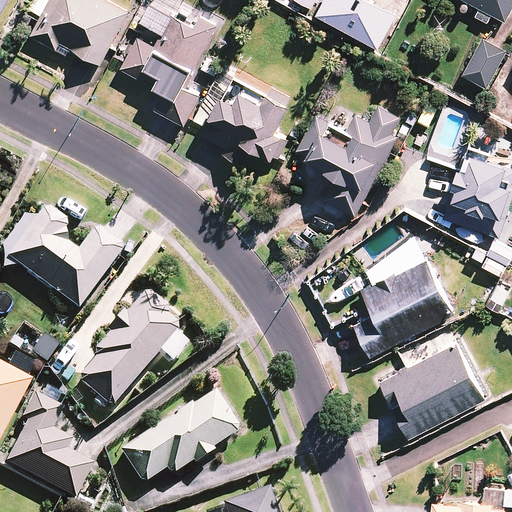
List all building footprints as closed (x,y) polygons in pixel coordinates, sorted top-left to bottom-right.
[(130,11),(110,0),(36,0),(32,7),(44,14),(33,33),(67,53),(72,44),(102,61),(130,11)] [(176,0),(144,0),(130,25),(114,55),(126,62),(123,66),(165,89),(156,107),(186,123),(209,81),(195,73),(221,24),(192,9),(176,0)] [(350,0),(335,0),(328,15),(340,21),(350,0)] [(511,1),(511,0),(470,0),(480,5),(475,14),(488,21),(493,12),(504,18),(511,1)] [(506,48),(484,35),(464,72),(486,85),(506,48)] [(224,65),(206,56),(200,68),(217,77),(224,65)] [(236,100),(226,95),(222,93),(203,133),(228,145),(224,151),(246,162),(255,144),(279,156),(291,130),(281,126),(293,102),(269,90),(264,100),(242,89),(236,100)] [(404,125),(398,122),(401,115),(379,103),(370,119),(357,112),(346,132),(328,122),(331,117),(319,111),(299,148),(339,169),(325,197),(357,213),(394,144),(404,125)] [(437,119),(424,113),(412,138),(425,144),(437,119)] [(511,163),(468,148),(463,163),(459,161),(452,181),(456,182),(445,214),(499,233),(511,195),(511,183),(509,182),(511,175),(511,163)] [(2,269),(20,269),(79,309),(124,247),(97,228),(78,253),(62,241),(73,226),(47,208),(36,223),(26,215),(8,240),(2,240),(2,248),(2,254),(2,269)] [(487,251),(508,262),(511,254),(511,246),(495,237),(487,251)] [(454,312),(420,243),(370,268),(376,279),(362,286),(375,311),(355,321),(371,354),(454,312)] [(508,262),(487,251),(481,262),(501,273),(508,262)] [(510,290),(499,283),(487,302),(499,309),(510,290)] [(78,380),(97,398),(94,401),(102,408),(105,404),(109,409),(185,326),(146,291),(92,351),(99,357),(78,380)] [(58,346),(43,337),(33,354),(48,363),(58,346)] [(486,396),(458,340),(381,378),(410,435),(486,396)] [(0,440),(32,381),(0,364),(0,440)] [(242,433),(216,391),(121,451),(142,485),(167,469),(172,477),(242,433)] [(64,410),(35,395),(23,419),(29,422),(6,464),(74,500),(93,464),(66,450),(71,440),(53,431),(64,410)] [(511,511),(511,505),(511,488),(487,487),(486,503),(436,500),(435,511),(511,511)] [(277,511),(269,488),(224,504),(226,511),(277,511)]
